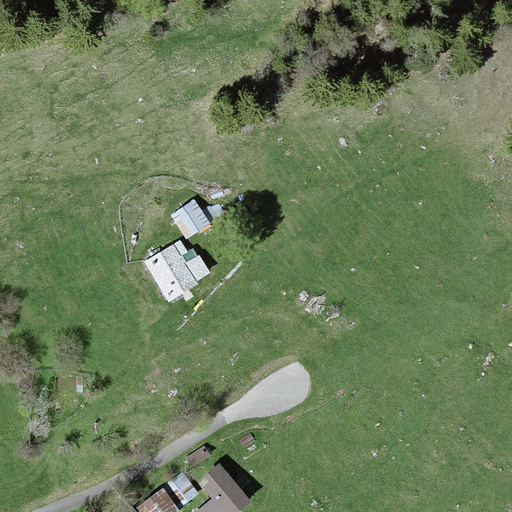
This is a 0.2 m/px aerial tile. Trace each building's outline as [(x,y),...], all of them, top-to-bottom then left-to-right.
[(192,202),(168,215),(181,238),(206,229),(192,202)] [(170,250),(139,264),(160,305),(191,288),(170,250)] [(200,449),(185,459),(192,470),(207,460),(200,449)] [(218,466),(203,479),(208,485),(203,490),(212,501),(199,511),(244,511),(252,506),(218,466)] [(198,494),(182,472),(163,486),(180,508),(198,494)] [(180,511),(163,489),(137,509),(139,511),(180,511)]
